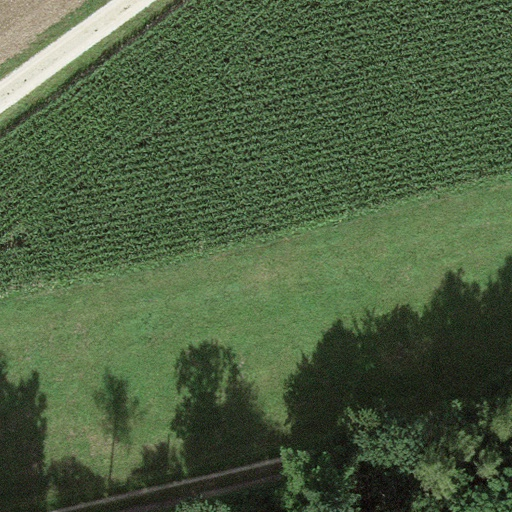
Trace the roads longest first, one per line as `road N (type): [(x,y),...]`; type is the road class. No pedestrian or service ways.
road 1 (track): [(175,511),(511,433)]
road 2 (track): [(0,85),(125,0)]
